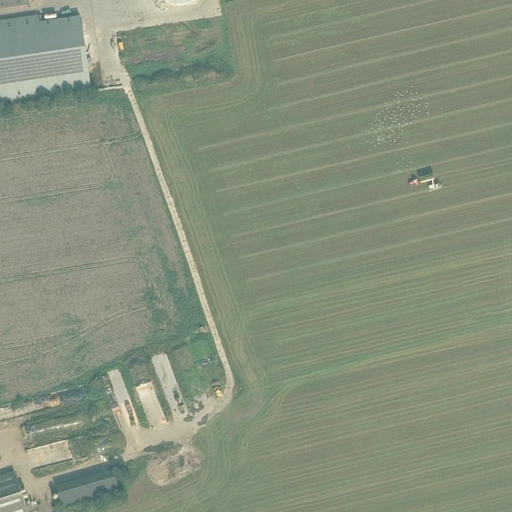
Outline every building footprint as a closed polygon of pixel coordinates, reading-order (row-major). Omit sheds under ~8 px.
[(0,0),(0,10),(27,6),(26,0),(0,0)] [(0,106),(91,93),(80,18),(39,24),(38,17),(0,22),(0,106)] [(134,380),(134,384),(144,384),(143,368),(128,368),(129,380),(134,380)] [(55,488),(62,511),(118,495),(112,472),(55,488)] [(0,511),(26,511),(16,479),(0,484),(0,511)]
